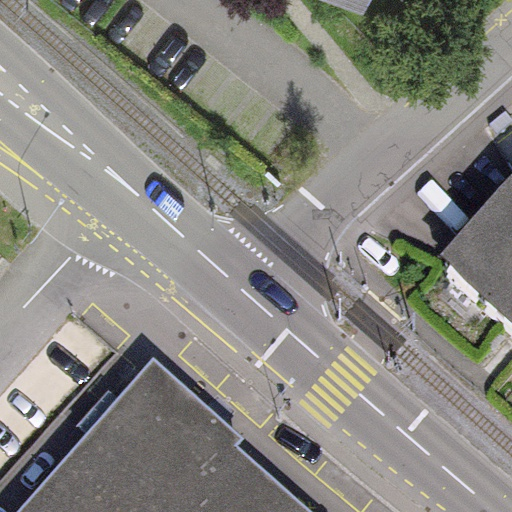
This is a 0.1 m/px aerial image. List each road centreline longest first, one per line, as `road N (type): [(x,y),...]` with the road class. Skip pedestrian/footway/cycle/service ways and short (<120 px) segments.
road 1 (residential): [(511,45),(312,224),(249,293)]
road 2 (secondary): [(249,293),(0,75)]
road 3 (secondary): [(495,511),(249,293)]
